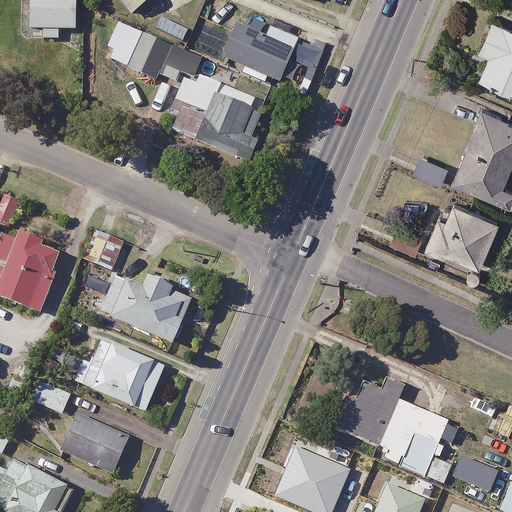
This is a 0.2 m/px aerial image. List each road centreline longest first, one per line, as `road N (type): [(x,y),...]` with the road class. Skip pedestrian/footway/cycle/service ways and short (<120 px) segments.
road 1 (residential): [(0,138),(289,259)]
road 2 (tertiary): [(183,511),(289,259)]
road 3 (tertiary): [(297,246),(402,0)]
road 4 (unclassified): [(511,344),(297,246)]
